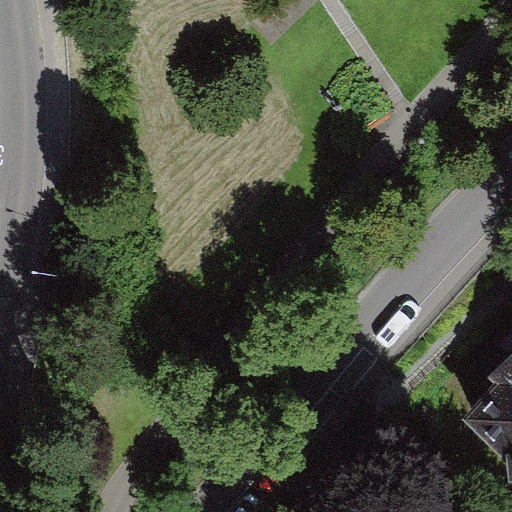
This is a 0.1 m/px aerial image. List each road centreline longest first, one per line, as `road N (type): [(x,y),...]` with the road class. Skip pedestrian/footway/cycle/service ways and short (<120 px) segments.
road 1 (tertiary): [(511,169),(383,307),(229,511)]
road 2 (tertiary): [(7,0),(13,154),(0,298)]
